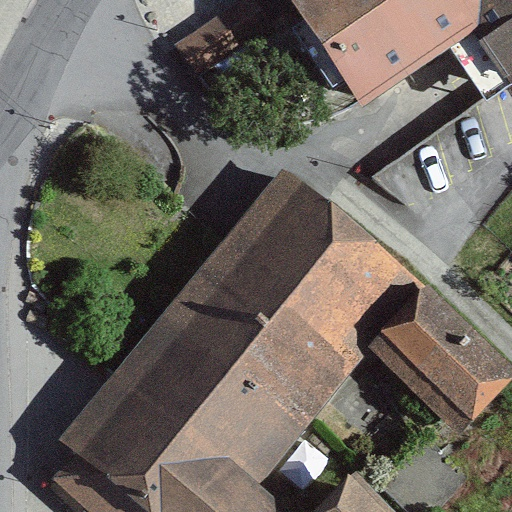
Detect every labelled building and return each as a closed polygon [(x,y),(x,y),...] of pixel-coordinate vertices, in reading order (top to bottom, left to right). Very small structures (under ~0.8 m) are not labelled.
[(242,0),(173,45),(197,83),(270,37),(246,0),(242,0)] [(316,67),(408,0),(289,0),(275,11),(316,67)] [(474,47),(439,0),(408,0),(316,67),(361,129),(474,47)] [(511,104),(511,0),(439,0),(474,47),(510,106),(511,104)] [(235,374),(309,430),(408,273),(282,171),(159,319),(235,374)] [(370,354),(462,441),(511,388),(511,371),(429,293),(370,354)] [(179,511),(145,487),(235,374),(159,319),(55,444),(49,485),(89,511),(179,511)] [(309,430),(235,374),(145,487),(179,511),(278,511),(258,496),(309,430)] [(388,511),(357,480),(325,511),(388,511)]
